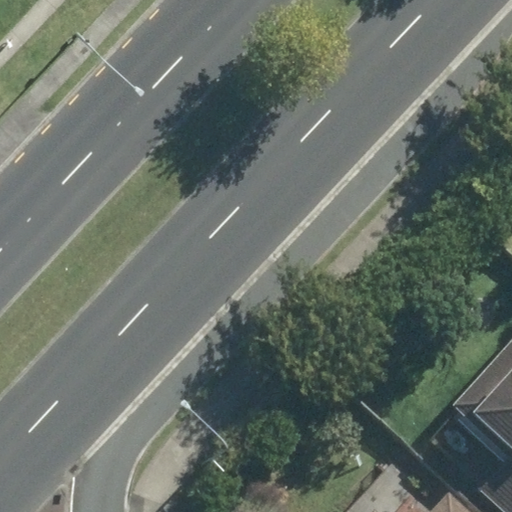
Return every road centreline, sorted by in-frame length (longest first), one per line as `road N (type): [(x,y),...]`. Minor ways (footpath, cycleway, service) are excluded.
road 1 (primary): [(440,0),(83,384)]
road 2 (primary): [(0,260),(246,0)]
road 3 (residential): [(83,384),(106,511)]
road 4 (primary): [(83,384),(0,476)]
